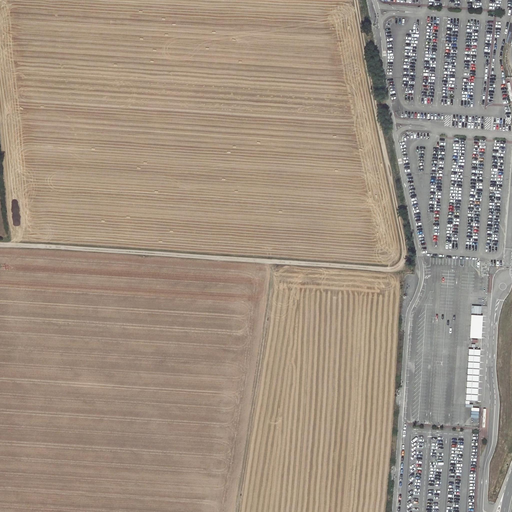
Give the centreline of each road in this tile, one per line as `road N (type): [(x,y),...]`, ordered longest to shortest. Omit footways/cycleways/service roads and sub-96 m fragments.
road 1 (track): [(389,269),(0,246)]
road 2 (track): [(389,269),(402,263),(403,248),(353,0)]
